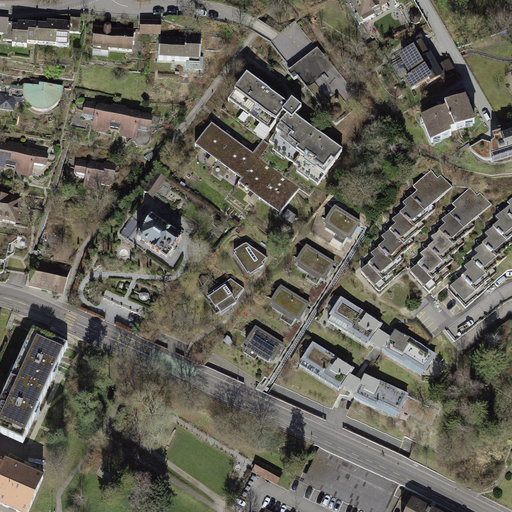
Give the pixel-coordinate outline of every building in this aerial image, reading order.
[(353,0),(347,4),(358,26),(389,9),(384,0),(353,0)] [(0,43),(16,44),(15,19),(0,19),(0,43)] [(148,23),(138,22),(137,35),(148,35),(148,23)] [(159,22),(148,23),(148,35),(159,35),(159,22)] [(20,23),(20,49),(76,51),(76,24),(20,23)] [(132,31),(91,27),(89,51),(130,54),(132,31)] [(294,27),(273,46),(335,110),(344,101),(348,90),(344,81),(294,27)] [(454,72),(446,57),(435,63),(421,38),(395,53),(407,76),(402,79),(411,95),(454,72)] [(197,41),(158,40),(157,63),(197,64),(197,41)] [(333,167),(342,154),(293,121),(301,110),(288,101),(284,106),(242,77),(225,102),(280,140),(277,144),(300,161),(297,165),(318,180),(329,164),(333,167)] [(61,88),(23,83),(22,96),(28,106),(38,112),(51,108),(59,98),(61,88)] [(0,108),(12,110),(14,96),(0,93),(0,108)] [(475,125),(461,96),(417,117),(431,146),(475,125)] [(143,128),(154,129),(156,114),(84,102),(82,116),(96,119),(94,135),(141,142),(143,128)] [(289,222),(294,215),(284,207),(300,186),(262,158),(266,152),(257,145),(251,153),(211,123),(193,146),(238,180),(234,185),(277,217),(278,214),(289,222)] [(511,135),(501,140),(511,165),(511,164),(511,135)] [(33,167),(44,169),(47,151),(0,143),(0,176),(31,181),(33,167)] [(119,167),(76,161),(73,177),(88,179),(86,193),(103,195),(105,184),(117,185),(119,167)] [(451,188),(441,176),(437,179),(431,173),(413,189),(418,194),(403,207),(407,211),(392,224),(396,227),(382,240),(385,243),(371,256),(374,260),(360,272),(378,292),(385,285),(379,278),(394,265),(391,262),(405,249),(401,244),(416,231),(412,227),(451,188)] [(155,199),(168,180),(159,174),(146,193),(155,199)] [(454,246),(491,208),(471,186),(450,206),(454,211),(442,223),(446,227),(432,240),(434,243),(420,256),(424,261),(409,273),(428,293),(435,285),(430,280),(445,266),(442,263),(456,249),(454,246)] [(30,202),(0,196),(0,223),(25,228),(30,202)] [(447,290),(464,310),(486,291),(482,287),(489,281),(486,277),(503,262),(500,258),(511,247),(511,199),(506,205),(509,208),(495,221),(498,224),(483,237),(487,241),(472,254),(476,258),(462,269),(466,274),(447,290)] [(333,209),(324,227),(352,241),(361,223),(333,209)] [(183,238),(152,218),(140,236),(139,236),(137,238),(137,240),(138,242),(140,244),(141,243),(167,261),(183,238)] [(0,281),(10,283),(12,265),(28,267),(30,247),(0,243),(0,281)] [(250,246),(237,255),(256,279),(268,269),(266,266),(269,260),(250,246)] [(305,248),(296,266),(325,280),(334,262),(305,248)] [(36,261),(30,289),(65,297),(71,269),(36,261)] [(234,282),(213,296),(227,316),(242,307),(240,303),(247,291),(234,282)] [(277,288),(269,306),(297,320),(306,302),(277,288)] [(344,299),(331,322),(429,381),(444,357),(402,332),(397,340),(385,333),(389,326),(344,299)] [(257,327),(249,345),(277,359),(286,341),(257,327)] [(32,330),(11,380),(20,384),(47,396),(65,355),(68,346),(32,330)] [(403,421),(415,395),(370,373),(365,382),(355,377),(361,366),(314,342),(302,363),(318,371),(319,369),(327,373),(324,379),(346,390),(360,397),(358,401),(403,421)] [(28,442),(47,396),(20,384),(11,380),(0,406),(0,435),(26,447),(28,442)] [(320,449),(304,483),(363,511),(385,511),(398,486),(320,449)] [(253,472),(277,485),(284,472),(259,460),(253,472)] [(7,462),(6,465),(0,479),(0,502),(20,511),(22,511),(32,511),(46,478),(7,462)] [(433,511),(413,502),(407,511),(433,511)]
